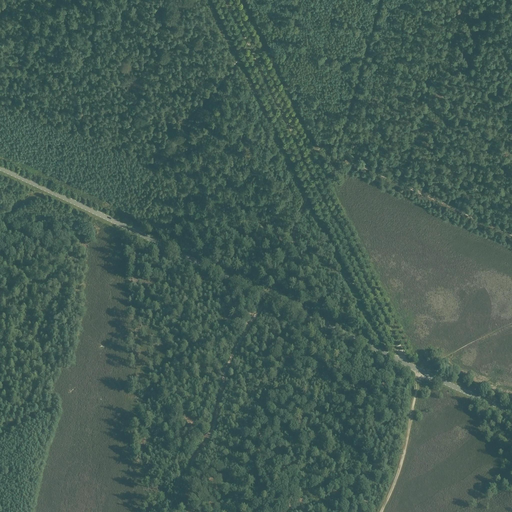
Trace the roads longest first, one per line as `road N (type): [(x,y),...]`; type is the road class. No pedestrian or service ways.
road 1 (tertiary): [(511,411),(0,168)]
road 2 (track): [(224,0),(249,50),(150,162),(376,299)]
road 3 (track): [(194,511),(190,468),(213,424),(225,367),(268,295),(313,175),(301,149)]
road 4 (track): [(293,134),(511,234)]
road 5 (track): [(420,371),(401,466),(382,511)]
road 6 (track): [(376,299),(313,175)]
